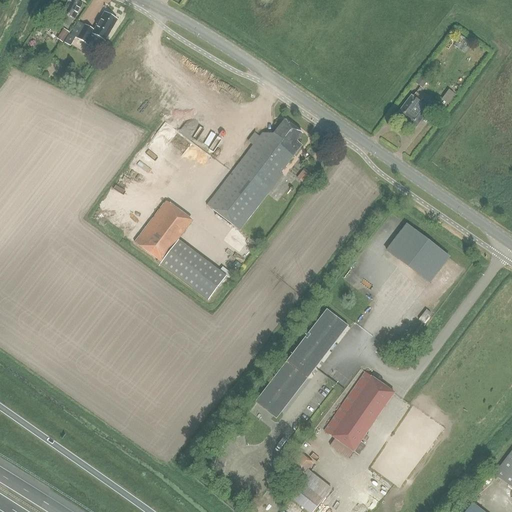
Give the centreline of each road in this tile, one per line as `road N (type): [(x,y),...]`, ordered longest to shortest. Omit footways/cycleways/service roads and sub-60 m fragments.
road 1 (secondary): [(511,246),(226,47),(140,0)]
road 2 (motorway): [(148,511),(0,406)]
